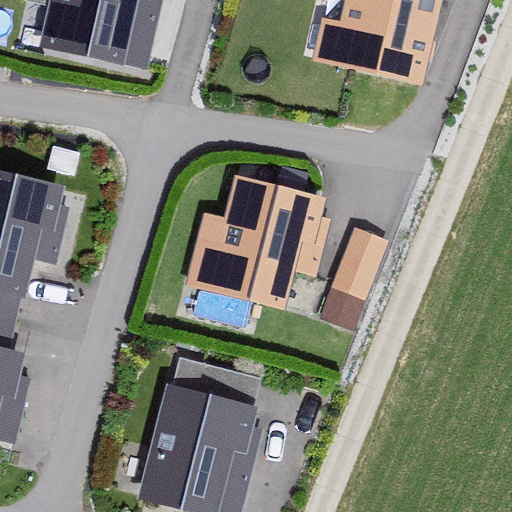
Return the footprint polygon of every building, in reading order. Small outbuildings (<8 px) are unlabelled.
[(38,0),(32,32),(150,55),(161,0),(38,0)] [(339,0),(338,7),(319,3),(310,44),(419,67),(433,0),(339,0)] [(76,165),(0,146),(0,421),(17,425),(31,366),(17,363),(23,338),(12,335),(33,249),(55,255),(76,165)] [(324,181),(232,158),(221,202),(203,198),(185,269),(281,294),(298,230),(311,233),(324,181)] [(391,229),(356,213),(331,269),(366,285),(391,229)] [(188,342),(180,369),(255,390),(262,365),(188,342)] [(180,369),(164,365),(133,483),(236,509),(266,392),(255,390),(180,369)]
